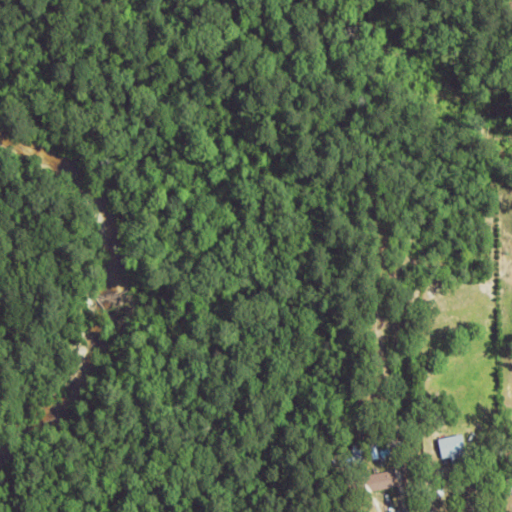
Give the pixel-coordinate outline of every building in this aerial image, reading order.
[(358,414),(360,393),(375,394),(374,415),(358,414)] [(461,462),(461,463),(452,465),(451,459),(444,461),(440,441),(464,435),(469,460),(461,462)] [(353,466),(353,447),(366,447),(365,466),(353,466)] [(348,479),(394,471),(396,488),(351,495),(348,479)] [(412,484),(413,493),(411,493),(411,498),(405,498),(404,481),(409,481),(410,484),(412,484)]
